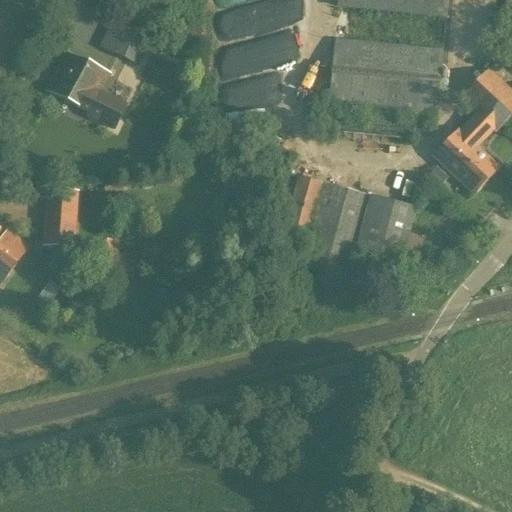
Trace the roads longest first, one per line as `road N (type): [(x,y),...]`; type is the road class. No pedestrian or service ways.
road 1 (unclassified): [(349,511),(400,390),(442,320),(511,247)]
road 2 (track): [(366,466),(479,511)]
